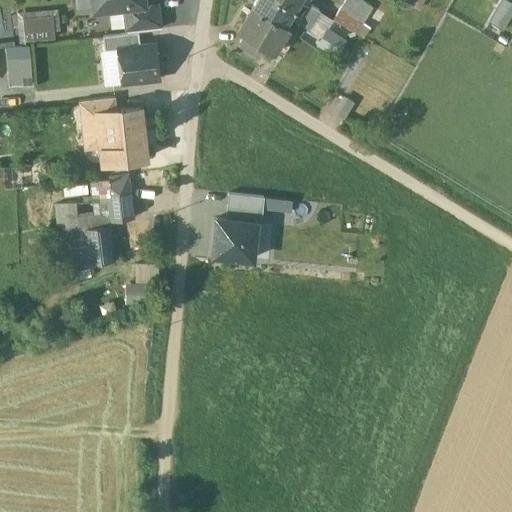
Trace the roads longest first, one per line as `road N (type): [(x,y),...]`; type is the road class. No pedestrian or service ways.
road 1 (track): [(205,64),(511,252)]
road 2 (residential): [(213,0),(179,304)]
road 3 (track): [(162,511),(179,304)]
road 4 (track): [(166,438),(0,424)]
